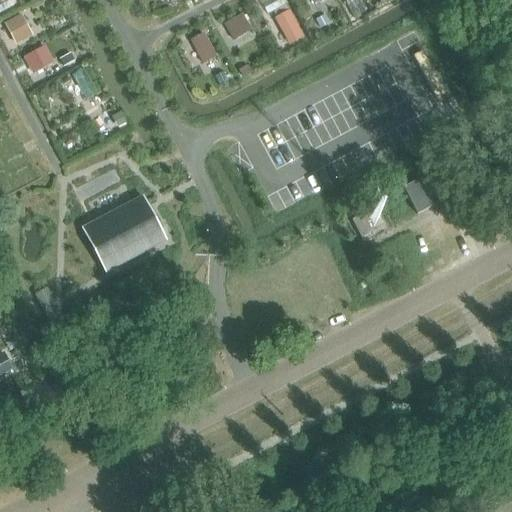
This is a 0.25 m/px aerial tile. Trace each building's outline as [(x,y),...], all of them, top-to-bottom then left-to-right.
[(9,0),(0,0),(0,13),(13,7),(9,0)] [(281,0),(269,0),(262,4),(268,15),(285,6),(281,0)] [(357,0),(350,0),(346,3),(354,18),(364,13),(357,0)] [(288,45),(301,39),(287,12),(274,19),(288,45)] [(30,34),(21,16),(5,25),(14,42),(30,34)] [(241,16),(224,26),(232,40),(249,30),(241,16)] [(324,16),(315,21),(320,28),(328,24),(324,16)] [(190,40),(202,63),(214,57),(202,34),(190,40)] [(33,74),(53,63),(45,49),(25,59),(33,74)] [(70,54),(60,60),(64,66),(74,61),(70,54)] [(247,66),(238,71),(242,78),(251,73),(247,66)] [(81,71),(72,76),(86,100),(95,95),(81,71)] [(223,73),(215,77),(220,88),(228,84),(223,73)] [(460,107),(455,97),(433,108),(439,118),(460,107)] [(438,174),(444,185),(451,181),(445,170),(438,174)] [(403,189),(416,215),(417,215),(443,201),(429,175),(403,189)] [(82,229),(104,274),(165,244),(143,199),(82,229)] [(351,221),(361,239),(372,233),(362,216),(351,221)] [(61,319),(46,290),(35,296),(50,324),(61,319)] [(3,355),(0,356),(0,374),(11,369),(3,355)]
